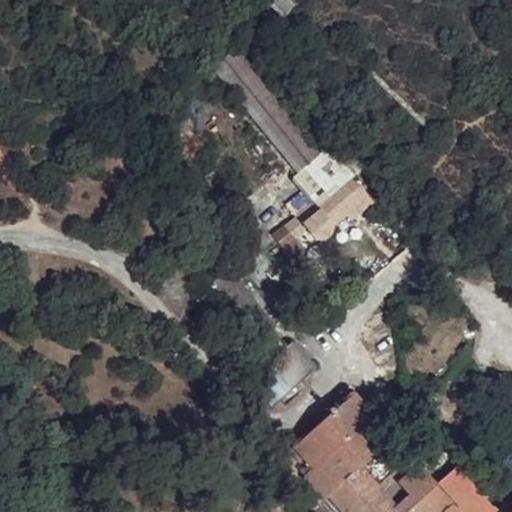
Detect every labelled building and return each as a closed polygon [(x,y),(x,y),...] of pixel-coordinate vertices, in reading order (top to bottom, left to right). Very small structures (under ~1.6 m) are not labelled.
[(350,210),(301,158),(273,189),(283,199),(269,216),(275,223),(290,238),(303,250),(314,246),(314,235),(325,221),(334,228),(350,210)] [(290,238),(275,223),(253,253),(264,266),(290,238)] [(208,253),(188,231),(173,245),(195,266),(208,253)] [(261,343),(213,291),(196,308),(250,373),(236,387),(261,409),(300,373),(278,345),(262,358),(255,352),(261,343)] [(404,332),(385,313),(371,328),(388,346),(378,359),(407,386),(436,358),(408,329),(404,332)] [(365,426),(347,406),(286,463),(278,470),(277,476),(272,482),(284,492),(285,476),(292,471),(298,477),(298,487),(295,492),(314,511),(319,509),(321,511),(472,511),(450,488),(435,501),(414,483),(392,499),(377,484),(382,477),(351,442),(365,426)]
